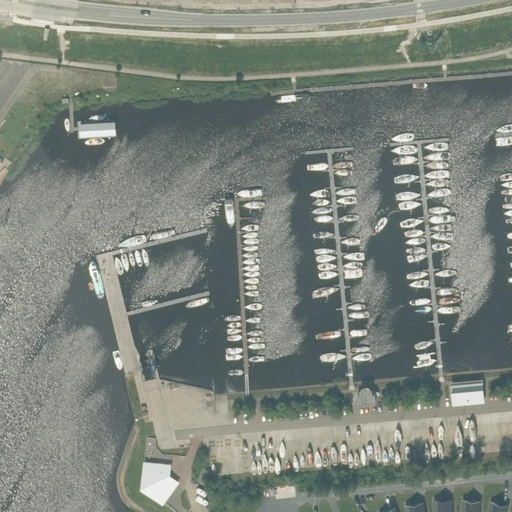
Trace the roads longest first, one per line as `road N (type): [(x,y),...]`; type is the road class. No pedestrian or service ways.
road 1 (primary): [(458,0),(313,19),(193,20)]
road 2 (primary): [(0,5),(193,20)]
road 3 (primary): [(193,20),(53,0)]
